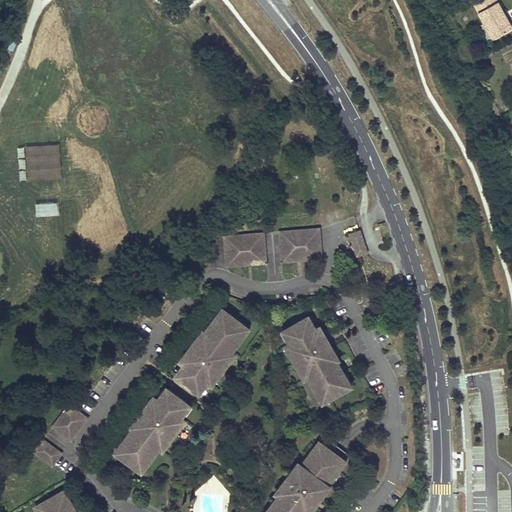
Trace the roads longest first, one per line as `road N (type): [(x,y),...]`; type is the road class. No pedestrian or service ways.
road 1 (residential): [(368,511),(393,474),(392,386),(346,292),(328,279),(265,288),(211,275),(193,284),(86,435),(84,456),(124,511)]
road 2 (tertiary): [(269,0),(345,110),(415,276),(438,387),(440,499)]
